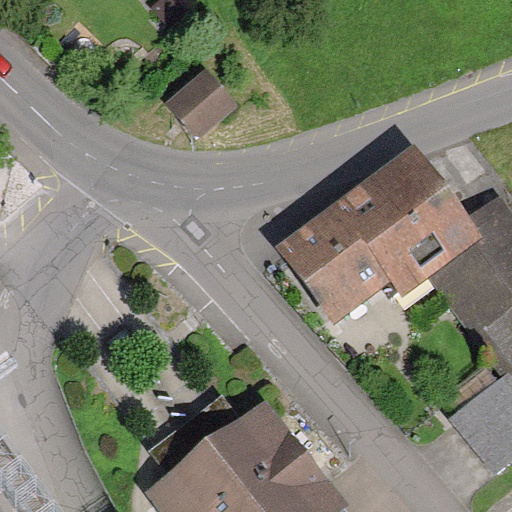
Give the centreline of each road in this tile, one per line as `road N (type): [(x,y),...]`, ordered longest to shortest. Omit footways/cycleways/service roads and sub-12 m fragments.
road 1 (residential): [(202,191),(200,224),(223,265),(436,511)]
road 2 (residential): [(81,511),(29,442),(6,347),(38,257),(107,176)]
road 3 (tertiary): [(511,98),(330,160),(202,191)]
road 4 (tertiary): [(107,176),(56,143),(0,87)]
